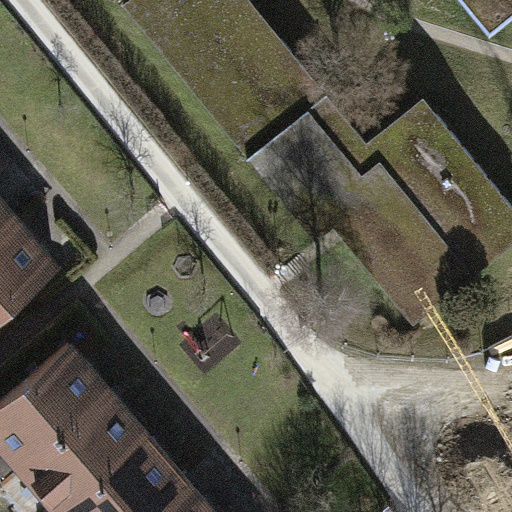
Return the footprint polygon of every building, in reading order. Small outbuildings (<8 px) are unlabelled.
[(107,0),(306,247),(329,228),(408,326),(511,241),(511,218),(424,108),(367,154),(242,0),(107,0)] [(448,0),(471,28),(506,0),(448,0)] [(0,198),(0,229),(15,217),(0,198)] [(15,217),(0,229),(0,308),(54,262),(15,217)] [(69,341),(0,400),(0,433),(22,460),(108,386),(69,341)] [(108,386),(22,460),(61,505),(147,431),(108,386)] [(147,431),(61,505),(67,511),(144,511),(185,477),(147,431)] [(216,511),(185,477),(144,511),(216,511)]
